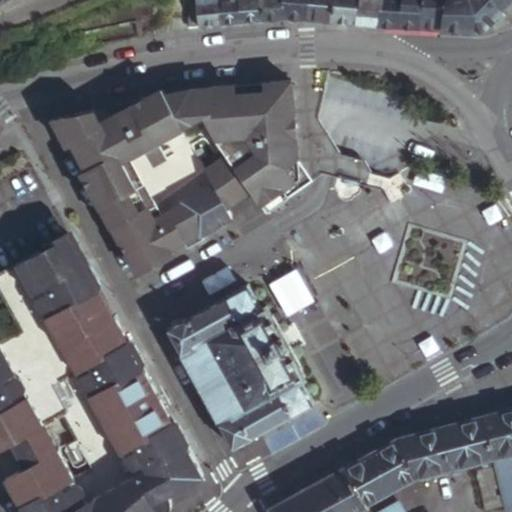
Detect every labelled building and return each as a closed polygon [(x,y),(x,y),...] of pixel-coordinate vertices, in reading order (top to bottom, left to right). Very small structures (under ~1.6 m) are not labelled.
[(221,26),(218,0),(189,0),(190,29),(221,26)] [(264,22),(261,0),(218,0),(221,26),(264,22)] [(299,0),(261,0),(264,22),(284,20),(298,21),(299,0)] [(308,21),(308,0),(299,0),(298,21),(308,21)] [(332,23),(333,0),(308,0),(308,21),(332,23)] [(356,25),(357,0),(333,0),(332,23),(356,25)] [(384,26),(385,7),(380,6),(380,0),(357,0),(356,25),(384,26)] [(441,30),(441,0),(385,0),(385,7),(384,26),(441,30)] [(441,0),(441,30),(476,33),(465,0),(441,0)] [(502,13),(490,0),(465,0),(476,33),(488,27),(502,13)] [(511,4),(511,0),(490,0),(502,13),(511,4)] [(291,172),(304,163),(295,83),(198,93),(141,102),(68,122),(60,126),(139,276),(177,256),(174,252),(203,234),(204,236),(236,219),(231,209),(257,194),(271,216),(292,202),(289,197),(301,188),(291,172)] [(318,185),(304,163),(291,172),(301,188),(289,197),(292,202),(318,185)] [(93,280),(68,237),(28,260),(50,302),(93,280)] [(50,302),(28,260),(0,276),(0,291),(16,320),(50,302)] [(170,511),(173,505),(169,497),(201,479),(197,468),(93,280),(50,302),(16,320),(23,333),(0,345),(0,451),(11,446),(25,471),(7,481),(5,482),(21,511),(170,511)] [(314,404),(301,381),(305,379),(266,307),(261,310),(248,286),(167,331),(181,357),(179,358),(217,424),(219,423),(233,449),(314,404)] [(511,454),(511,411),(482,419),(493,459),(511,454)] [(482,419),(438,431),(400,440),(416,479),(449,471),(493,459),(482,419)] [(367,506),(395,491),(416,479),(400,440),(377,453),(347,469),(367,506)] [(511,454),(493,459),(498,480),(511,476),(511,454)] [(271,511),(370,511),(371,511),(367,506),(347,469),(342,472),(328,480),(271,511)] [(511,476),(498,480),(506,511),(511,509),(511,476)]
